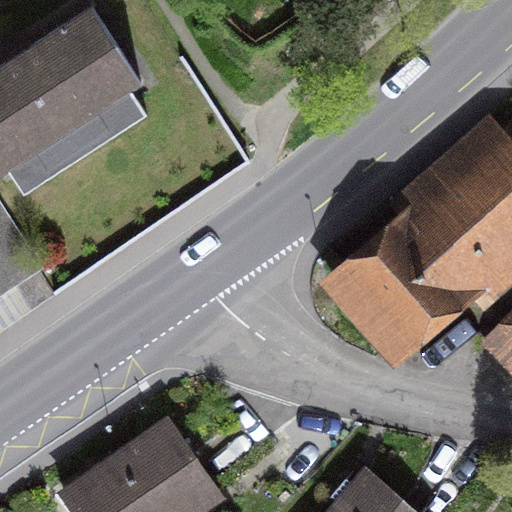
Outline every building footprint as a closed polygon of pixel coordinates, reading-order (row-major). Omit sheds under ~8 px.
[(0,188),(148,98),(97,14),(0,72),(0,188)] [(511,144),(340,286),(395,352),(511,256),(511,144)] [(0,220),(0,289),(32,269),(0,220)] [(511,316),(492,336),(511,355),(511,316)] [(227,511),(166,426),(55,506),(59,511),(227,511)] [(414,511),(362,471),(329,511),(414,511)]
